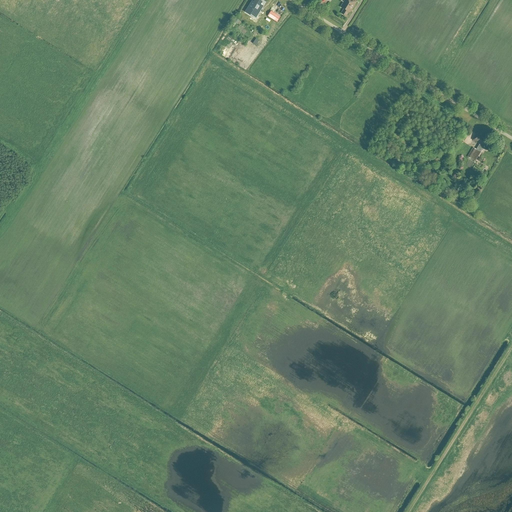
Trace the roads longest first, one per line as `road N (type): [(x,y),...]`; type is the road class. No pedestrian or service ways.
road 1 (unclassified): [(511,138),(290,0)]
road 2 (track): [(511,348),(408,511)]
